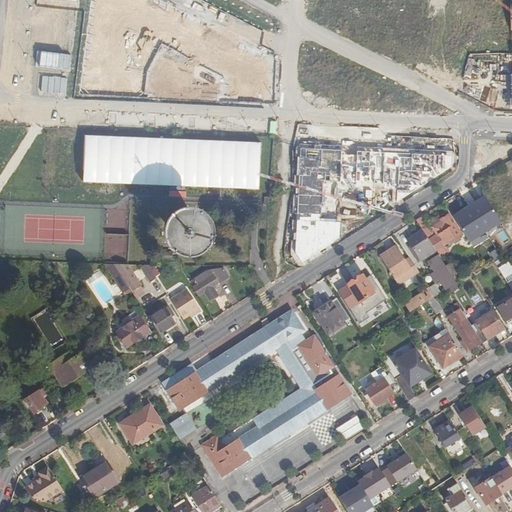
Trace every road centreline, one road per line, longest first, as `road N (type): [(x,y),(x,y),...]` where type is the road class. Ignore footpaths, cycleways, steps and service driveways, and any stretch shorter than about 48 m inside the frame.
road 1 (residential): [(0,494),(17,459),(457,179),(470,113)]
road 2 (residential): [(511,353),(262,511)]
road 3 (residential): [(288,115),(0,95)]
road 4 (residential): [(298,24),(470,113)]
road 5 (residential): [(470,113),(449,124),(288,115)]
